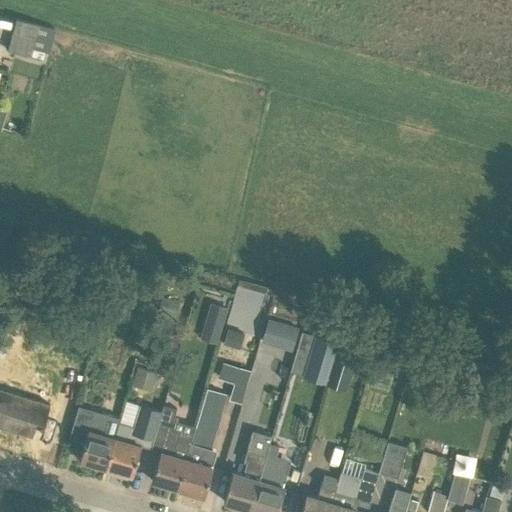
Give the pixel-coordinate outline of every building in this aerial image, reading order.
[(40,24),(16,18),(8,50),(31,56),(40,24)] [(182,301),(163,296),(159,311),(178,315),(182,301)] [(218,343),(228,307),(211,302),(200,338),(218,343)] [(278,340),(276,346),(291,351),(299,327),(284,322),(278,340)] [(488,348),(511,353),(511,351),(511,333),(493,328),(488,348)] [(225,345),(238,349),(241,338),(228,334),(225,345)] [(303,376),(326,382),(335,349),(336,350),(338,341),(315,335),(304,374),(303,376)] [(410,362),(413,353),(414,348),(398,343),(397,347),(394,357),(410,362)] [(335,349),(326,382),(332,384),(347,389),(357,356),(341,351),(336,350),(335,349)] [(240,366),(234,385),(246,388),(252,370),(240,366)] [(157,373),(137,367),(132,385),(152,391),(157,373)] [(480,386),(490,389),(492,384),(482,381),(480,386)] [(52,404),(0,387),(0,426),(33,436),(37,424),(44,427),(52,404)] [(194,434),(178,488),(205,495),(213,466),(212,466),(217,450),(212,448),(229,392),(207,388),(195,427),(194,434)] [(161,451),(152,480),(178,488),(194,434),(171,427),(177,408),(164,404),(152,443),(162,446),(161,451)] [(121,417),(94,409),(89,430),(80,459),(106,467),(115,437),(121,417)] [(272,436),(253,431),(244,462),(247,463),(243,475),(232,472),(224,501),(250,508),(270,442),(272,436)] [(141,445),(115,437),(106,467),(133,474),(141,445)] [(407,446),(388,441),(382,460),(379,472),(398,478),(407,446)] [(279,445),(270,442),(250,508),(262,511),(277,511),(285,487),(283,487),(289,467),(287,467),(290,459),(276,455),(279,445)] [(436,454),(423,450),(416,473),(430,477),(436,454)] [(367,469),(364,468),(361,477),(340,471),(339,478),(338,478),(328,511),(356,511),(357,510),(355,509),(358,503),(368,506),(378,472),(367,469)] [(471,475),(456,471),(448,498),(463,502),(471,475)] [(328,511),(338,478),(325,474),(317,498),(306,495),(300,511),(328,511)] [(493,484),(489,497),(501,500),(505,488),(493,484)] [(396,488),(388,511),(405,511),(406,510),(409,498),(411,493),(396,488)] [(443,511),(448,495),(435,491),(429,510),(434,511),(443,511)] [(481,511),(498,511),(502,500),(486,495),(481,511)] [(406,511),(405,511),(414,511),(418,501),(409,498),(406,510),(406,511)]
